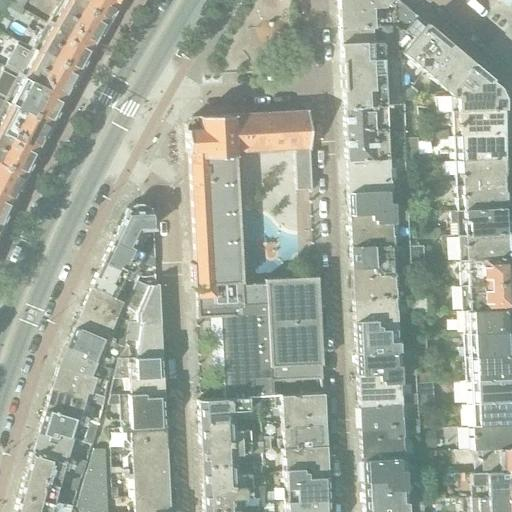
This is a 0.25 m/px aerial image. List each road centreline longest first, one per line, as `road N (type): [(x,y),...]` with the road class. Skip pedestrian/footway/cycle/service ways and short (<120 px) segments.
road 1 (residential): [(319,86),(344,511)]
road 2 (residential): [(108,153),(147,175),(167,198),(182,511)]
road 3 (secondary): [(169,0),(108,101),(0,334)]
road 4 (secondary): [(0,410),(108,153)]
road 5 (residential): [(151,72),(194,92),(319,86)]
